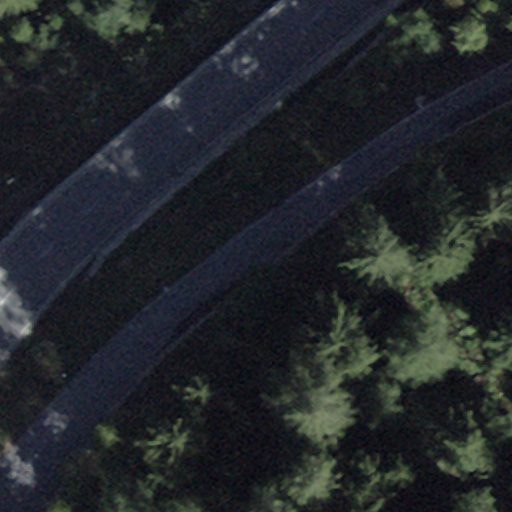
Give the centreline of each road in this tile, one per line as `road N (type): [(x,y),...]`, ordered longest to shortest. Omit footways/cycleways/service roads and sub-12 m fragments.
road 1 (unclassified): [(511,87),(427,126),(126,346),(4,511)]
road 2 (tertiary): [(340,0),(111,184),(0,301)]
